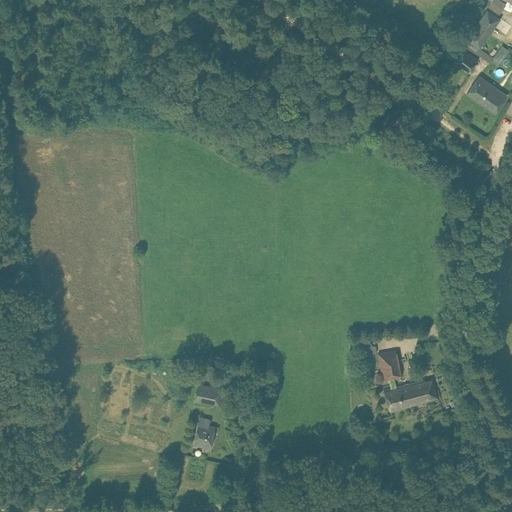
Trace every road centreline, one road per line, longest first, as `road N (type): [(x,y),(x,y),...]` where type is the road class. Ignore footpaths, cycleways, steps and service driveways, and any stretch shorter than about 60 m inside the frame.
road 1 (track): [(511,498),(32,511)]
road 2 (unclassified): [(511,440),(475,393),(461,317),(469,246),(490,188),(511,163)]
road 3 (track): [(420,107),(261,0)]
